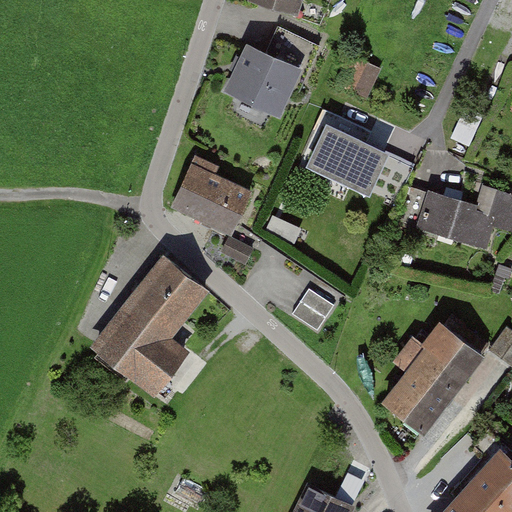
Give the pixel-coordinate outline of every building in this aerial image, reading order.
[(295,14),(299,0),(253,0),(253,1),(295,14)] [(307,76),(320,47),(279,28),(266,56),(249,48),(230,90),(279,112),(298,72),(307,76)] [(365,62),(351,55),(339,83),(353,89),(365,62)] [(484,115),(467,107),(453,137),(470,145),(484,115)] [(371,132),(323,110),(317,123),(328,128),(311,164),(397,204),(413,169),(365,146),(371,132)] [(218,168),(196,158),(174,205),(233,232),(251,194),(214,177),(218,168)] [(445,196),(409,185),(396,228),(419,235),(419,232),(457,244),(458,239),(484,247),(492,222),(511,228),(511,225),(511,196),(485,188),(479,206),(461,200),(464,193),(447,188),(445,196)] [(301,229),(274,216),(267,231),(294,244),(301,229)] [(253,249),(230,238),(223,251),(246,263),(253,249)] [(206,288),(167,257),(97,346),(154,391),(185,352),(166,338),(206,288)] [(335,305),(310,289),(293,313),(318,330),(335,305)] [(511,329),(506,326),(489,350),(511,366),(511,329)] [(386,403),(423,430),(488,344),(472,332),(464,343),(443,328),(433,342),(420,333),(397,363),(410,372),(386,403)] [(511,511),(511,459),(502,451),(446,511),(511,511)] [(348,511),(352,505),(310,484),(295,511),(348,511)]
